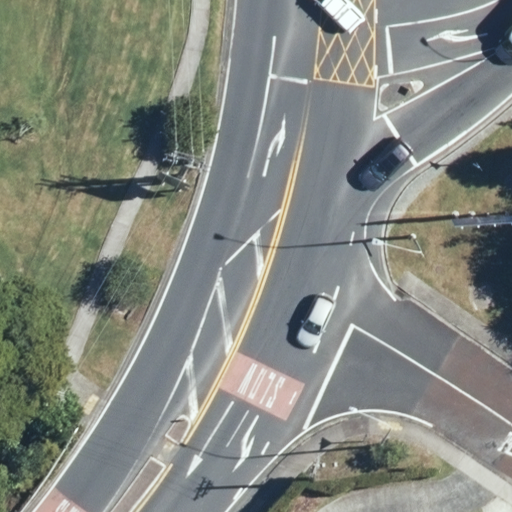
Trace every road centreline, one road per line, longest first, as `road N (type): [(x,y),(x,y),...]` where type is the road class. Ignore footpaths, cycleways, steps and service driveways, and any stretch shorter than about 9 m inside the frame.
road 1 (secondary): [(511,62),(263,243)]
road 2 (residential): [(249,284),(339,324),(511,430)]
road 3 (secondary): [(313,3),(263,243)]
road 4 (secondary): [(79,511),(143,425),(215,374)]
road 5 (secondary): [(215,374),(200,461),(165,511)]
